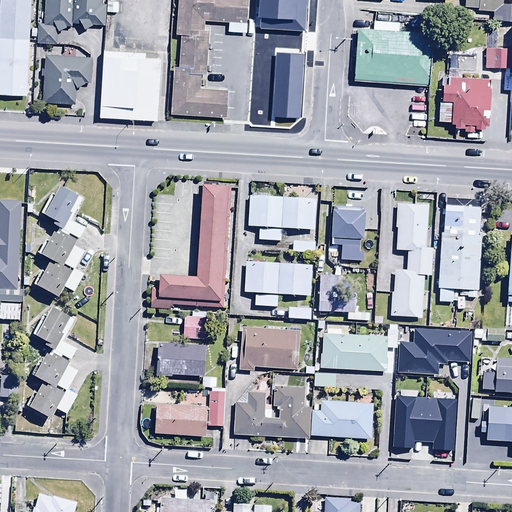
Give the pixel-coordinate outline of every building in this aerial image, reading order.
[(0,0),(0,97),(26,99),(31,0),(0,0)] [(101,0),(45,0),(45,27),(38,27),(37,46),(56,46),(56,37),(66,30),(73,30),(73,27),(81,27),(84,34),(92,30),(91,27),(105,28),(105,8),(102,8),(101,0)] [(249,0),(177,0),(172,118),(231,121),(232,92),(206,91),(209,26),(248,28),(249,0)] [(295,1),(295,0),(262,0),(266,14),(272,13),(274,24),(276,24),(279,37),(297,33),(289,2),(295,1)] [(493,20),(493,23),(511,24),(511,11),(502,11),(502,0),(464,0),(464,18),(493,20)] [(431,31),(362,28),(359,83),(428,86),(431,31)] [(497,34),(482,33),(482,47),(497,48),(497,34)] [(506,53),(485,52),(484,71),(505,72),(506,53)] [(167,58),(103,55),(100,119),(164,122),(167,58)] [(255,55),(250,125),(293,127),(297,79),(291,78),(292,58),(255,55)] [(485,138),(489,83),(478,82),(478,71),(463,70),(464,57),(446,56),(446,71),(448,71),(448,89),(442,89),(442,105),(439,105),(438,127),(454,128),(453,136),(485,138)] [(91,62),(44,60),(44,71),(41,71),(41,80),(43,80),(43,107),(75,107),(75,91),(84,86),(90,86),(91,62)] [(222,309),(228,187),(201,186),(196,280),(153,277),(152,305),(222,309)] [(311,189),(282,188),(281,199),(293,199),(293,202),(315,203),(317,203),(317,195),(315,195),(315,192),(311,192),(311,189)] [(40,275),(34,289),(58,304),(66,292),(73,296),(84,277),(75,271),(84,257),(74,251),(77,247),(73,245),(74,243),(68,239),(70,237),(79,243),(85,233),(72,225),(84,201),(61,189),(56,199),(52,198),(42,219),(57,227),(54,232),(57,233),(51,246),(46,244),(38,260),(50,265),(44,277),(40,275)] [(249,200),(247,231),(313,234),(315,203),(293,202),(249,200)] [(478,237),(479,203),(445,202),(444,237),(441,237),(438,306),(456,307),(456,312),(464,312),(464,300),(480,301),(482,238),(478,237)] [(426,252),(427,209),(396,207),(396,255),(406,256),(406,275),(393,274),(391,321),(421,323),(422,279),(433,279),(434,252),(426,252)] [(365,210),(333,208),(330,263),(363,265),(365,210)] [(258,234),(258,244),(281,244),(281,234),(258,234)] [(367,236),(367,254),(376,254),(376,236),(367,236)] [(292,246),(292,256),(315,256),(315,246),(292,246)] [(0,304),(21,306),(21,294),(19,294),(20,263),(0,263),(1,258),(0,258),(0,304)] [(255,298),(254,309),(277,310),(277,299),(310,300),(311,269),(309,269),(309,264),(289,263),(289,269),(264,268),(264,262),(246,262),(245,297),(255,298)] [(318,316),(347,316),(347,324),(370,324),(370,315),(355,315),(355,307),(341,307),(341,279),(318,279),(318,316)] [(0,307),(0,322),(19,323),(19,308),(0,307)] [(288,309),(288,322),(311,323),(312,311),(288,309)] [(33,394),(25,410),(51,424),(57,413),(66,418),(78,399),(68,393),(79,374),(67,367),(69,365),(61,361),(62,359),(70,363),(76,353),(63,345),(75,323),(53,310),(48,319),(44,317),(32,339),(46,347),(44,350),(50,354),(43,366),(38,364),(29,380),(48,390),(47,391),(43,389),(38,397),(33,394)] [(184,319),(183,342),(206,343),(208,316),(192,315),(192,320),(184,319)] [(387,333),(387,340),(387,351),(398,351),(398,328),(388,328),(388,333),(387,333)] [(297,373),(300,336),(242,331),(239,373),(254,374),(254,370),(297,373)] [(341,332),(327,332),(327,338),(323,338),(322,358),(320,357),(320,372),(386,374),(387,351),(387,340),(340,339),(341,332)] [(505,333),(474,332),(473,342),(486,342),(486,345),(505,346),(505,333)] [(205,350),(156,349),(155,381),(173,382),(173,379),(204,380),(205,350)] [(494,394),(494,396),(511,397),(511,362),(496,362),(495,377),(483,376),(482,393),(494,394)] [(0,378),(0,381),(0,400),(17,401),(17,378),(0,378)] [(315,378),(314,390),(335,391),(336,378),(315,378)] [(202,381),(202,391),(216,391),(216,381),(202,381)] [(235,405),(234,438),(309,441),(310,410),(304,410),(305,393),(274,392),(273,410),(278,410),(278,421),(271,420),(271,409),(265,409),(266,397),(246,397),(246,406),(235,405)] [(209,412),(208,429),(223,429),(224,396),(209,396),(209,412)] [(417,412),(415,440),(450,442),(452,404),(434,403),(434,413),(417,412)] [(472,403),(470,422),(477,423),(479,404),(472,403)] [(312,412),(311,440),(371,443),(373,407),(321,404),(320,413),(312,412)] [(486,438),(486,444),(511,446),(511,404),(511,412),(488,410),(487,425),(480,425),(479,437),(486,438)] [(208,429),(209,412),(157,409),(155,438),(207,440),(208,429)] [(394,410),(391,428),(403,429),(405,411),(394,410)] [(75,511),(77,508),(39,498),(34,511),(75,511)] [(359,511),(359,507),(350,507),(350,503),(325,502),(324,511),(359,511)] [(159,503),(158,511),(214,511),(215,506),(159,503)]
